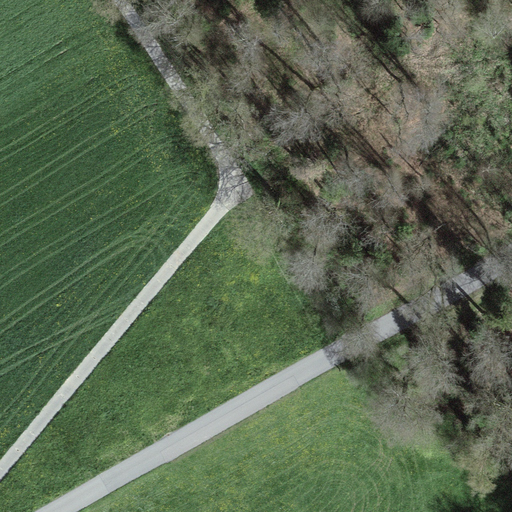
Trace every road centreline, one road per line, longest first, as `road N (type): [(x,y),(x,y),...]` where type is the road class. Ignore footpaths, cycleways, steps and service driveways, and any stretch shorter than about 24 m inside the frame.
road 1 (track): [(107,0),(226,191),(0,453)]
road 2 (residential): [(511,256),(45,511)]
